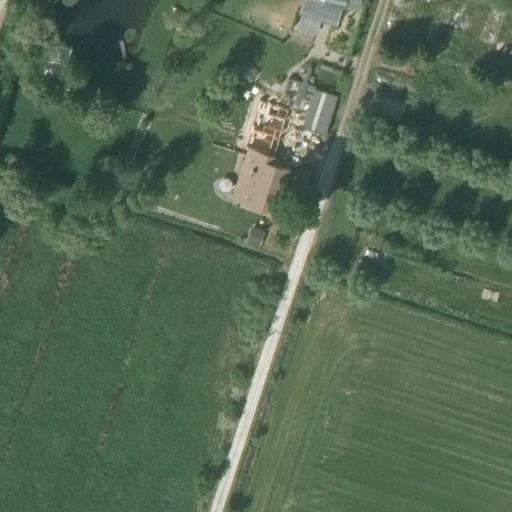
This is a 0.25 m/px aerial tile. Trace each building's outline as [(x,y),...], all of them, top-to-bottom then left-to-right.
[(300,0),(297,13),(300,14),(296,27),(315,33),(319,20),(335,25),(340,7),(357,12),(360,0),(300,0)] [(256,73),(243,62),(235,71),(248,82),(256,73)] [(336,95),(287,77),(275,117),(324,133),(336,95)] [(142,134),(127,140),(131,151),(146,144),(142,134)] [(231,197),(275,212),(290,167),(274,161),(276,156),(248,146),(231,197)] [(375,266),(360,261),(355,275),(370,280),(375,266)]
